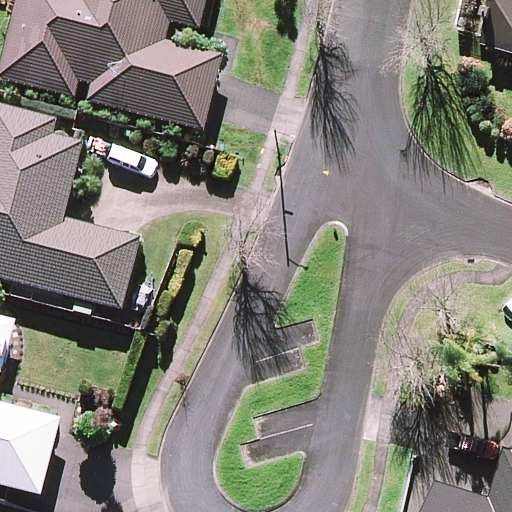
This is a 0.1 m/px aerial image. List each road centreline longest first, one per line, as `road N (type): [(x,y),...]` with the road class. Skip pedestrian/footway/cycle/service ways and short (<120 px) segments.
road 1 (residential): [(338,166),(367,233),(370,290),(335,501),(323,511)]
road 2 (residential): [(215,511),(199,493),(202,441),(302,215)]
road 3 (residential): [(511,229),(338,166)]
road 4 (residential): [(338,166),(374,0)]
